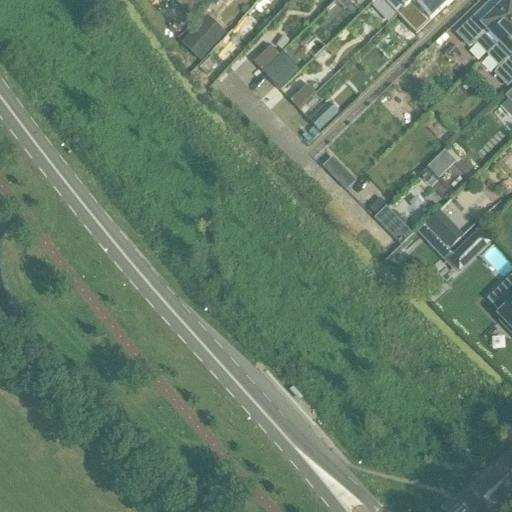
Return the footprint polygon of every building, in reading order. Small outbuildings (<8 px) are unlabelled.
[(201,0),(171,0),(193,20),(207,5),(201,0)] [(376,0),(371,5),(372,6),(378,0),(379,0),(396,18),(414,0),(376,0)] [(414,0),(396,18),(416,38),(455,0),(414,0)] [(487,57),(511,33),(511,1),(511,0),(503,8),(495,0),(494,0),(456,37),(468,50),(475,45),(487,57)] [(225,36),(205,18),(180,46),(200,63),(225,36)] [(511,33),(487,57),(499,70),(495,77),(505,89),(511,82),(511,33)] [(271,49),(253,65),(261,74),(279,57),(271,49)] [(261,74),(275,88),(295,69),(282,54),(279,57),(261,74)] [(307,87),(289,104),(298,112),(315,96),(307,87)] [(327,105),(307,124),(318,135),(338,116),(327,105)] [(445,154),(427,171),(438,182),(456,165),(445,154)] [(332,160),(322,170),(345,194),(355,185),(332,160)] [(386,210),(373,222),(401,250),(413,239),(386,210)] [(453,229),(439,241),(450,253),(463,240),(453,229)] [(481,232),(463,249),(475,261),(492,244),(481,232)] [(511,285),(506,291),(507,292),(492,307),(501,316),(499,318),(502,321),(499,324),(511,337),(511,285)]
